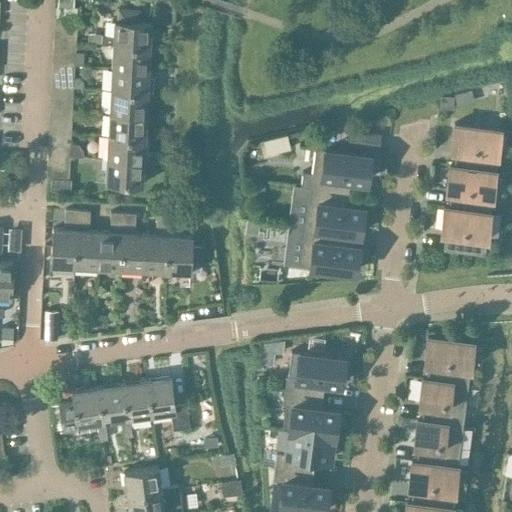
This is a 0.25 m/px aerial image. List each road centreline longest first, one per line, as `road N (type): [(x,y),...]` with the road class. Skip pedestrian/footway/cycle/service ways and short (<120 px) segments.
road 1 (residential): [(27,362),(234,329)]
road 2 (residential): [(34,209),(45,0)]
road 3 (residential): [(387,307),(361,511)]
road 4 (residential): [(410,126),(387,307)]
road 5 (residential): [(387,307),(234,329)]
road 6 (residential): [(27,362),(34,209)]
road 7 (residential): [(43,486),(27,362)]
road 8 (residential): [(511,295),(387,307)]
